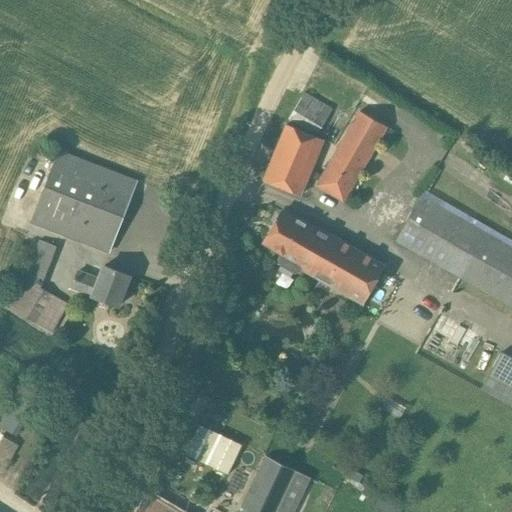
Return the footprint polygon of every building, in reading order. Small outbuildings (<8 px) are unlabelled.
[(333,109),(305,93),(289,119),(317,136),(333,109)] [(388,128),(360,112),(321,179),(348,195),(388,128)] [(323,140),(287,126),(265,180),(301,194),(323,140)] [(137,182),(59,152),(32,221),(110,252),(137,182)] [(511,249),(422,198),(398,240),(511,305),(511,249)] [(329,238),(283,212),(264,244),(282,254),(279,259),(280,266),(294,274),(301,272),(302,269),(364,304),(386,266),(330,235),(329,238)] [(56,247),(39,241),(25,279),(8,307),(52,332),(68,305),(40,288),(56,247)] [(130,278),(104,267),(99,280),(78,272),(72,288),(119,307),(130,278)] [(480,387),(511,405),(511,355),(502,350),(480,387)] [(349,373),(336,365),(326,384),(339,391),(349,373)] [(10,403),(0,421),(0,425),(17,435),(29,413),(10,403)] [(0,458),(8,463),(20,442),(0,430),(0,458)] [(295,511),(312,478),(266,456),(240,508),(249,511),(295,511)] [(338,471),(360,483),(364,475),(342,463),(338,471)] [(374,492),(365,487),(362,493),(371,498),(374,492)] [(174,511),(151,498),(142,511),(174,511)] [(370,506),(380,511),(399,511),(375,498),(370,506)]
